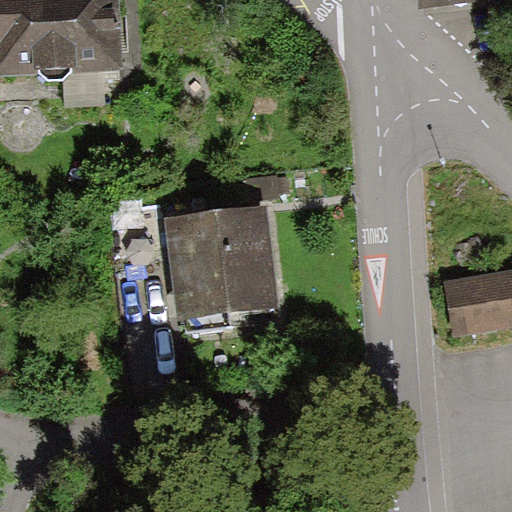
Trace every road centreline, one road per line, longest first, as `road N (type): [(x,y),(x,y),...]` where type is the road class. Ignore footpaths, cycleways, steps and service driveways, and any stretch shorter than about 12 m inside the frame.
road 1 (residential): [(397,392),(33,445),(0,435)]
road 2 (residential): [(397,392),(375,20)]
road 3 (residential): [(375,20),(511,157)]
road 4 (residential): [(410,511),(397,392)]
